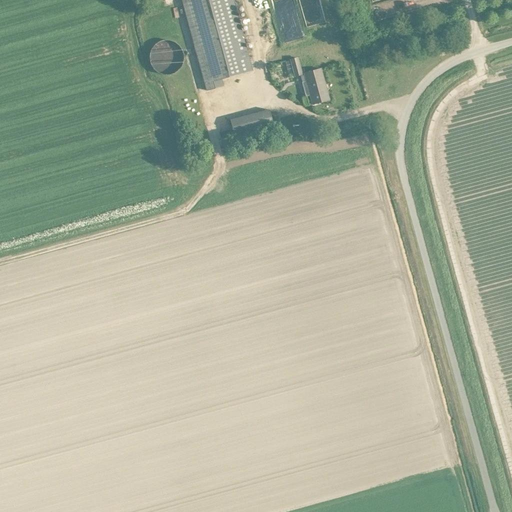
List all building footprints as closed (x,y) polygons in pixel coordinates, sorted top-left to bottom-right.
[(218,77),(249,69),(230,0),(179,0),(203,89),(220,84),(218,77)] [(397,0),(400,9),(430,0),(397,0)] [(321,13),(278,23),(282,37),(324,27),(321,13)] [(164,39),(161,39),(158,39),(155,40),(152,42),(150,44),(148,46),(147,49),(146,52),(145,55),(145,58),(146,61),(147,64),(149,66),(151,69),(153,71),(156,72),(159,73),(162,73),(165,73),(168,73),(170,72),(173,70),(175,68),(177,66),(179,63),(180,60),(180,57),(180,54),(180,51),(178,48),(177,46),(175,43),(173,42),(170,40),(167,39),(164,39)] [(294,74),(299,73),(294,56),(290,58),(294,74)] [(309,103),(327,99),(318,67),(301,72),(303,80),(299,81),(303,95),(307,94),(309,103)] [(266,108),(227,118),(232,138),(272,128),(266,108)]
